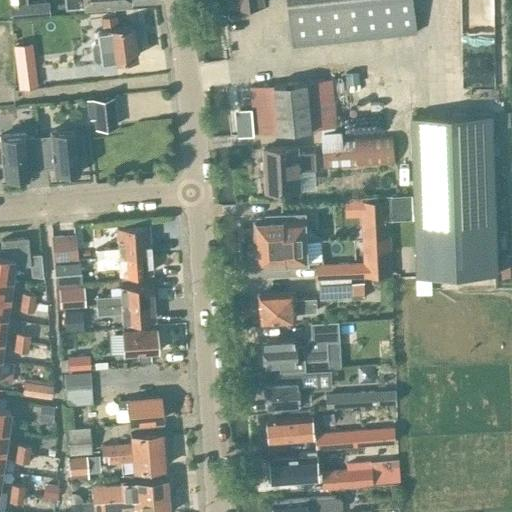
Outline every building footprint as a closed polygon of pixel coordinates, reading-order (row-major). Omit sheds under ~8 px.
[(26,2),(10,4),(12,17),(49,14),(48,0),(26,2)] [(417,31),(413,0),(233,0),(234,5),(267,1),(267,0),(287,0),(292,44),(417,31)] [(101,16),(103,28),(96,29),(98,41),(94,41),(92,46),(93,58),(97,61),(136,56),(132,24),(115,26),(114,15),(101,16)] [(360,83),(359,70),(345,71),(347,84),(360,83)] [(17,74),(19,88),(43,85),(42,71),(17,74)] [(253,107),(236,108),(238,135),(256,133),(322,127),(335,126),(331,79),(252,86),(253,107)] [(118,127),(114,96),(96,98),(99,129),(118,127)] [(498,273),(492,113),(412,115),(418,275),(498,273)] [(51,135),(38,136),(41,167),(54,165),(55,175),(79,172),(78,167),(80,167),(76,127),(50,130),(51,135)] [(343,135),(342,130),(322,131),(325,169),(396,164),(393,132),(343,135)] [(29,168),(41,167),(38,136),(26,137),(25,132),(0,135),(1,146),(0,145),(0,159),(3,159),(4,174),(5,174),(6,180),(30,177),(29,168)] [(299,151),(298,145),(264,147),(267,190),(301,188),(300,169),(317,168),(316,150),(299,151)] [(363,194),(365,235),(387,234),(385,193),(363,194)] [(258,236),(258,241),(287,239),(286,229),(299,228),(300,231),(306,231),(305,213),(268,215),(268,221),(257,221),(257,225),(255,228),(255,233),(258,236)] [(104,256),(150,252),(148,223),(116,225),(118,246),(96,248),(97,256),(104,256)] [(76,258),(74,234),(53,236),(54,259),(76,258)] [(387,234),(365,235),(367,275),(389,274),(387,234)] [(0,277),(12,279),(14,266),(30,264),(31,275),(43,277),(41,252),(29,253),(28,245),(27,236),(1,239),(0,248),(0,277)] [(287,239),(258,241),(258,245),(256,248),(256,254),(259,256),(259,260),(271,259),(271,265),(307,263),(306,248),(287,249),(287,239)] [(150,252),(104,256),(104,264),(119,264),(119,273),(151,271),(150,252)] [(84,279),(83,259),(56,261),(57,281),(84,279)] [(356,263),(318,265),(319,277),(356,275),(356,263)] [(0,277),(0,296),(9,298),(12,279),(0,277)] [(352,295),(351,282),(319,283),(320,297),(352,295)] [(96,304),(107,304),(153,300),(152,283),(120,285),(121,294),(95,295),(96,304)] [(56,289),(58,307),(63,307),(85,305),(84,285),(59,287),(59,289),(56,289)] [(19,299),(35,302),(36,293),(20,291),(19,299)] [(293,299),(293,291),(261,293),(262,306),(260,308),(260,313),(262,315),(263,319),(294,317),(294,311),(317,310),(316,297),(293,299)] [(0,296),(0,317),(6,318),(9,298),(0,296)] [(35,302),(19,299),(18,308),(34,310),(35,302)] [(153,300),(107,304),(107,313),(122,312),(122,321),(154,318),(153,300)] [(58,307),(59,330),(83,328),(82,309),(64,310),(63,307),(58,307)] [(157,351),(155,327),(122,330),(124,353),(157,351)] [(15,331),(13,339),(29,341),(30,333),(15,331)] [(265,363),(283,362),(283,370),(308,368),(307,360),(329,359),(329,367),(343,366),(341,341),(328,342),(327,335),(312,336),(303,344),(303,346),(296,346),(295,337),(264,339),(265,363)] [(28,351),(29,341),(13,339),(12,348),(28,351)] [(89,369),(88,358),(67,359),(68,370),(89,369)] [(277,373),(278,380),(266,381),(267,385),(264,387),(264,392),(267,395),(268,405),(311,402),(310,388),(332,387),(331,370),(277,373)] [(53,384),(25,380),(23,393),(51,398),(53,384)] [(92,402),(91,387),(65,389),(66,405),(92,402)] [(352,392),(328,393),(329,405),(353,404),(394,402),(394,390),(352,392)] [(160,406),(159,395),(126,398),(128,422),(162,419),(161,416),(164,413),(164,408),(161,406),(160,406)] [(54,405),(40,403),(39,418),(53,419),(54,405)] [(0,427),(8,429),(11,407),(0,405),(0,427)] [(311,438),(309,414),(277,416),(277,414),(275,414),(275,417),(269,417),(269,421),(266,424),(267,429),(270,431),(271,441),(311,438)] [(92,452),(90,426),(67,428),(69,454),(92,452)] [(368,445),(367,428),(316,432),(318,448),(368,445)] [(102,444),(103,453),(164,448),(163,443),(166,440),(166,434),(163,432),(162,430),(130,433),(131,442),(102,444)] [(16,442),(14,451),(30,453),(31,444),(16,442)] [(164,453),(164,448),(103,453),(103,454),(108,453),(108,462),(132,460),(133,468),(165,465),(165,464),(168,461),(167,455),(164,453)] [(273,471),(273,481),(320,477),(317,449),(302,450),(302,454),(272,457),(272,461),(270,464),(270,469),(273,471)] [(13,460),(28,462),(30,453),(14,451),(13,460)] [(88,472),(86,455),(69,456),(70,473),(88,472)] [(348,469),(323,471),(324,487),(373,483),(371,460),(347,462),(348,469)] [(91,484),(92,501),(168,495),(167,490),(170,487),(169,481),(166,479),(166,477),(91,484)] [(10,482),(9,490),(24,492),(25,484),(10,482)] [(42,496),(55,498),(57,498),(58,485),(57,485),(44,483),(42,496)] [(23,502),(24,492),(9,490),(7,499),(23,502)] [(72,502),(82,501),(82,500),(82,499),(82,498),(82,497),(81,497),(81,496),(80,495),(79,494),(78,494),(78,493),(77,493),(76,492),(75,492),(74,492),(73,492),(72,492),(71,492),(72,502)] [(168,500),(168,495),(92,501),(93,511),(105,511),(125,510),(124,507),(136,506),(136,511),(168,511),(169,511),(172,508),(171,502),(168,500)] [(343,498),(339,495),(275,500),(275,505),(273,507),(273,511),(337,511),(337,510),(340,510),(344,506),(343,498)]
